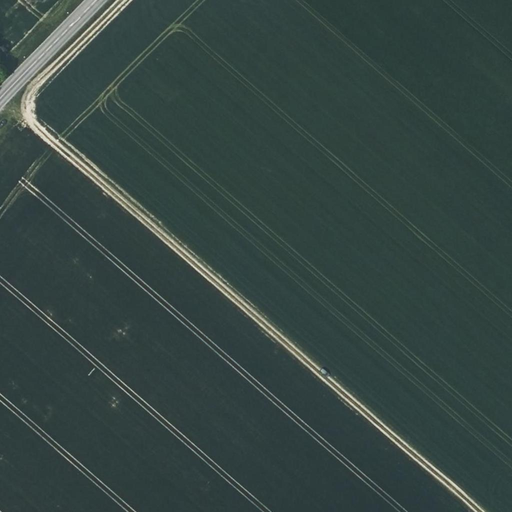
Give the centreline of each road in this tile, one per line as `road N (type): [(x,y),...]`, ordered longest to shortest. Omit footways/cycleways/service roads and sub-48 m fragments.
road 1 (track): [(3,96),(479,511)]
road 2 (track): [(0,132),(129,0)]
road 3 (secondary): [(0,101),(99,0)]
